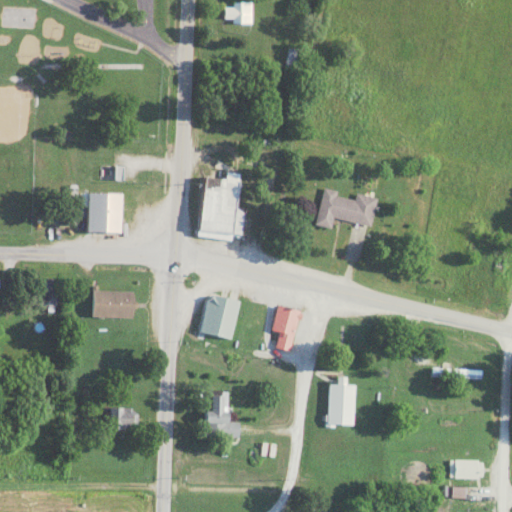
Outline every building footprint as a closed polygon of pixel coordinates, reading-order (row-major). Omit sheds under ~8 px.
[(250,21),(250,4),(223,4),(223,21),(250,21)] [(297,69),(299,48),(286,46),(284,68),(297,69)] [(238,179),(203,177),(199,236),(241,239),(243,209),(236,209),(238,179)] [(371,226),(376,197),(354,192),(353,199),(336,195),(337,190),(322,187),(315,225),(330,228),(332,218),(371,226)] [(121,233),(121,193),(88,193),(88,233),(121,233)] [(476,296),(486,266),(473,261),(462,291),(476,296)] [(56,278),(34,278),(34,308),(56,308),(56,278)] [(133,291),(91,291),(91,317),(133,317),(133,291)] [(238,300),(207,294),(199,332),(231,338),(238,300)] [(248,326),(260,329),(268,300),(256,296),(248,326)] [(289,350),(299,310),(277,305),(270,331),(278,332),(275,347),(289,350)] [(481,368),(431,368),(431,378),(481,378),(481,368)] [(354,384),(327,384),(327,425),(354,425),(354,384)] [(203,436),(238,437),(239,421),(226,421),(227,391),(204,390),(203,436)] [(132,407),(109,407),(109,429),(132,429),(132,407)] [(482,478),(482,459),(448,459),(448,478),(482,478)]
